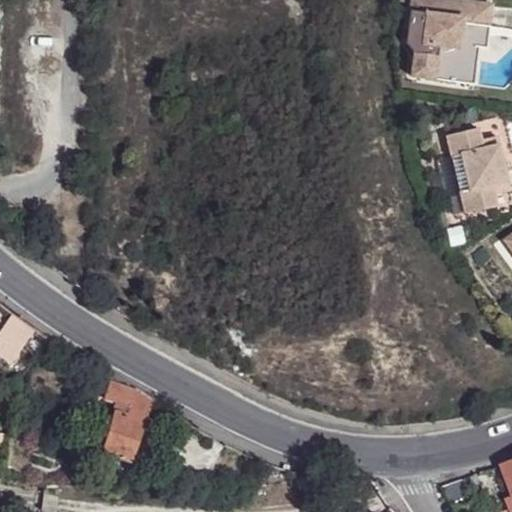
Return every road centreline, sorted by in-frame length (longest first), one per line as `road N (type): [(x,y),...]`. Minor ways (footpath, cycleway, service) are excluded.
road 1 (tertiary): [(0,266),(129,353),(285,439),(390,459)]
road 2 (tertiary): [(390,459),(511,437)]
